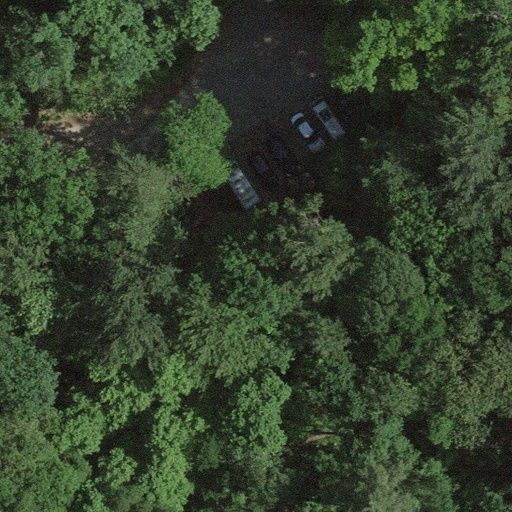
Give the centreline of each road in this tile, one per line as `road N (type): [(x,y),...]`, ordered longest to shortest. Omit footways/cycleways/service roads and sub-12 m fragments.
road 1 (residential): [(0,249),(174,130)]
road 2 (track): [(0,146),(174,130)]
road 3 (unclassified): [(174,130),(285,0)]
